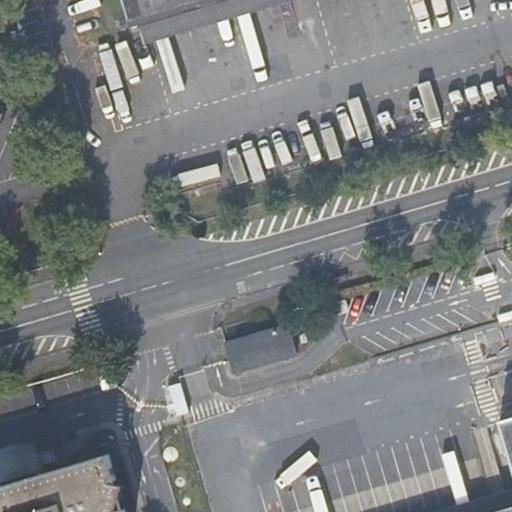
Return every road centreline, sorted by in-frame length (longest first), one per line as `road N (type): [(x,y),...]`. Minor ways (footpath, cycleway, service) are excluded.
road 1 (unclassified): [(0,353),(511,199)]
road 2 (unclassified): [(511,163),(0,312)]
